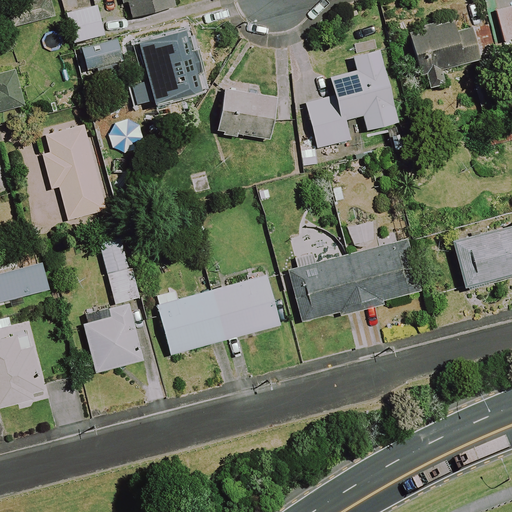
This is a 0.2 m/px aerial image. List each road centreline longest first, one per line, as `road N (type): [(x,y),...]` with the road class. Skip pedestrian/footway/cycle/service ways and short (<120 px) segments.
road 1 (residential): [(511,337),(0,474)]
road 2 (trunk): [(341,511),(511,424)]
